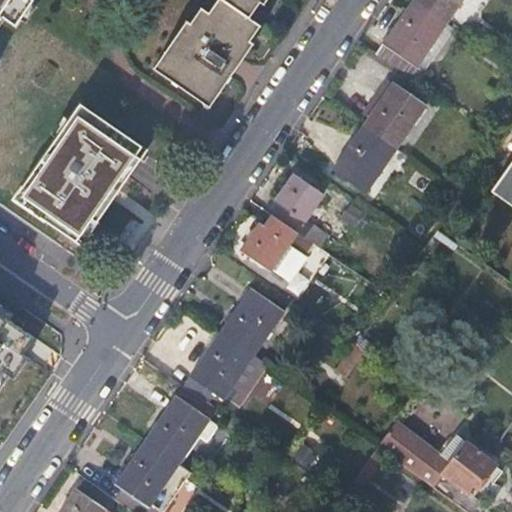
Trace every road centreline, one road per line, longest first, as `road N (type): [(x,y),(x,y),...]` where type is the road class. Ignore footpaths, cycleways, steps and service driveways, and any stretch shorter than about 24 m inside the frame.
road 1 (residential): [(123,331),(353,0)]
road 2 (residential): [(0,509),(123,331)]
road 3 (residential): [(0,248),(123,331)]
